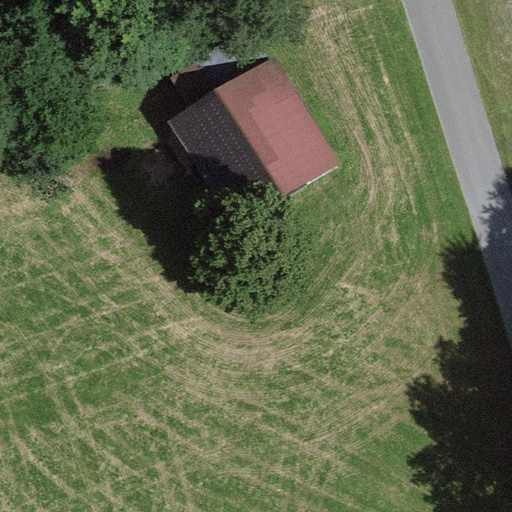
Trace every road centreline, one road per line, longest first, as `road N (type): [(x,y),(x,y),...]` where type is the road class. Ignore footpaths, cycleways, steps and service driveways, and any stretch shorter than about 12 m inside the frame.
road 1 (unclassified): [(511,239),(426,0)]
road 2 (track): [(261,0),(114,67)]
